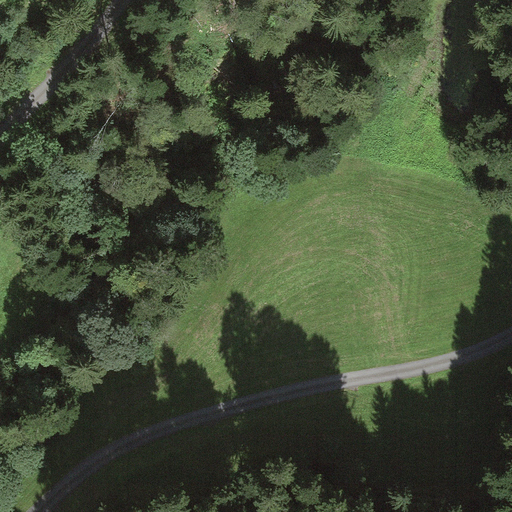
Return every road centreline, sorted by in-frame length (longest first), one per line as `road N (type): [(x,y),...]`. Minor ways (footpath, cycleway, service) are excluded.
road 1 (unclassified): [(511,334),(450,360),(280,394),(143,436),(87,467),(38,511)]
road 2 (unclassified): [(0,136),(126,0)]
